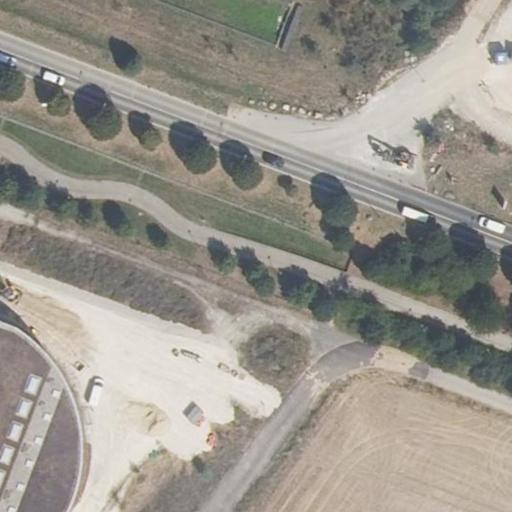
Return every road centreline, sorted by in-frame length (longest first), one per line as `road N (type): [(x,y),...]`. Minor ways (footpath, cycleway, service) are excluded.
road 1 (secondary): [(0,50),(511,245)]
road 2 (track): [(511,403),(0,210)]
road 3 (track): [(217,511),(345,342)]
road 4 (track): [(491,0),(463,51),(467,95),(511,131)]
